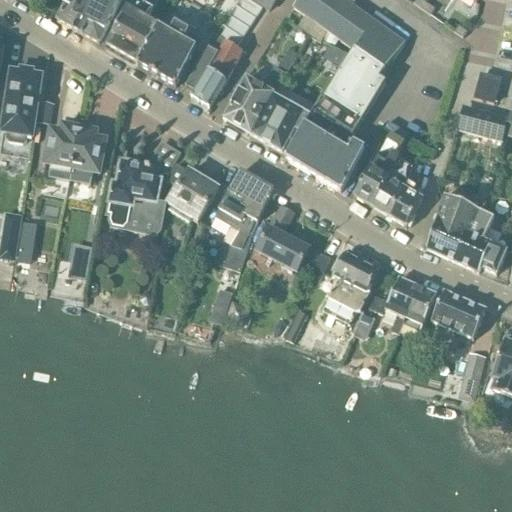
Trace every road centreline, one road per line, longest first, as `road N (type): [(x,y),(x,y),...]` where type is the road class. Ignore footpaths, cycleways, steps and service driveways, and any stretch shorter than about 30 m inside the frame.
road 1 (residential): [(511,306),(378,242),(0,13)]
road 2 (unknown): [(375,0),(415,46),(393,110),(419,134)]
